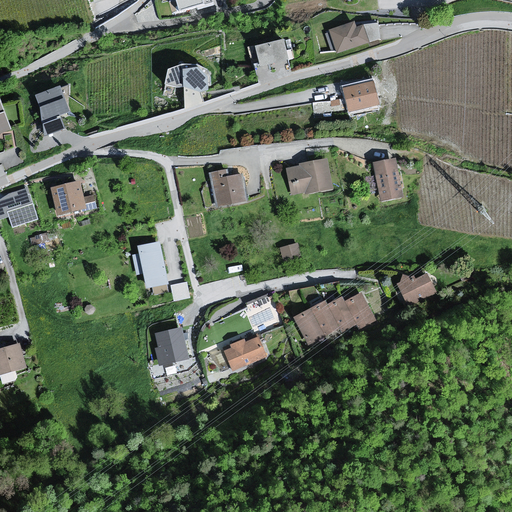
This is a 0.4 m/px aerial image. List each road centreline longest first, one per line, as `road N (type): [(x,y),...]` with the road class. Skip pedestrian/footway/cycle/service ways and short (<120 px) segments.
road 1 (unclassified): [(511,21),(461,24),(75,151)]
road 2 (residential): [(350,272),(198,298),(166,160)]
road 3 (residential): [(376,149),(320,142),(230,159),(166,160)]
road 4 (residential): [(144,0),(105,29),(0,80)]
